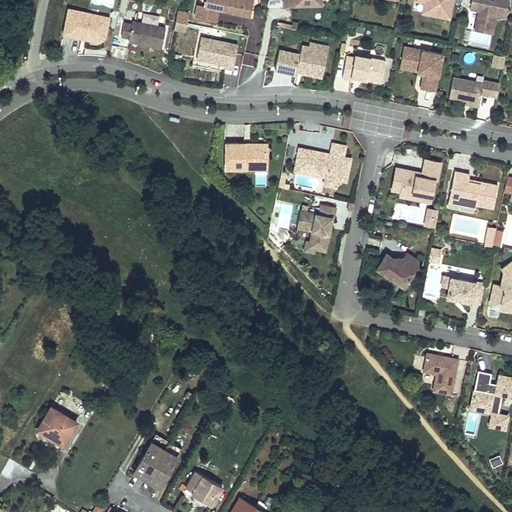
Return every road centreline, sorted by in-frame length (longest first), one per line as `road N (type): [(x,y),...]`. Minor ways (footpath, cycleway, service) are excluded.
road 1 (residential): [(382,112),(296,98),(217,98),(83,67),(33,73),(0,91)]
road 2 (residential): [(0,112),(39,90),(91,84),(192,109),(321,115),(378,127)]
road 3 (residential): [(378,127),(344,282),(346,307),(364,320),(511,349)]
road 4 (residential): [(378,127),(511,156)]
road 5 (residential): [(511,138),(382,112)]
